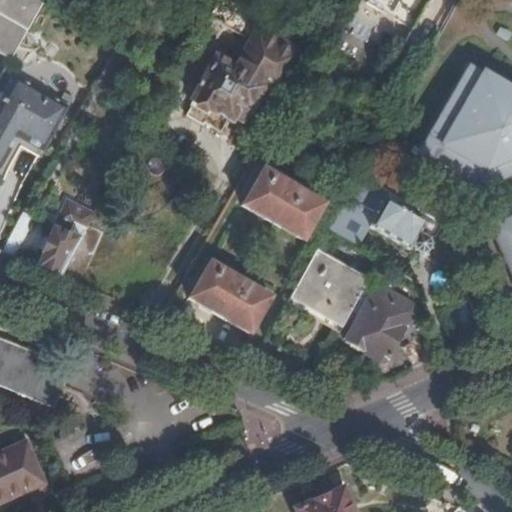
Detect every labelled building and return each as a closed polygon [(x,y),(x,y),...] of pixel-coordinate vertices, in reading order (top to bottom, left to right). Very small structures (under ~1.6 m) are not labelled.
[(0,0),(0,16),(26,32),(40,9),(44,0),(0,0)] [(0,55),(10,61),(26,32),(0,16),(0,55)] [(235,72),(234,75),(263,91),(275,98),(300,54),(257,30),(234,71),(235,72)] [(115,77),(125,59),(115,52),(103,71),(115,77)] [(234,71),(217,61),(192,104),(210,115),(213,111),(231,122),(241,108),(249,113),(263,91),(234,75),(235,72),(234,71)] [(511,91),(480,74),(478,76),(466,70),(416,152),(412,150),(409,155),(413,158),(418,153),(478,187),(511,175),(511,91)] [(115,77),(103,71),(96,84),(108,90),(115,77)] [(0,164),(16,139),(41,153),(65,110),(14,80),(0,105),(0,164)] [(242,207),(300,241),(321,205),(263,171),(242,207)] [(382,201),(386,192),(359,177),(330,229),(358,245),(368,226),(382,201)] [(435,237),(442,224),(386,192),(382,201),(421,223),(416,232),(427,238),(435,237)] [(429,244),(427,238),(416,232),(421,223),(382,201),(368,226),(406,248),(410,245),(413,251),(421,256),(427,251),(429,244)] [(1,255),(14,260),(35,221),(23,215),(1,255)] [(511,215),(488,225),(511,280),(511,215)] [(60,278),(78,285),(106,237),(90,228),(82,241),(60,278)] [(39,269),(60,278),(82,241),(56,231),(39,269)] [(303,311),(338,331),(365,284),(315,253),(265,339),(281,348),(303,311)] [(267,298),(210,264),(188,301),(246,333),(267,298)] [(406,308),(375,290),(343,345),(362,357),(366,350),(385,362),(402,333),(393,328),(406,308)] [(0,391),(51,413),(68,372),(0,343),(0,391)] [(0,502),(41,485),(25,447),(0,457),(0,502)] [(293,510),(294,511),(349,511),(341,491),(293,510)]
